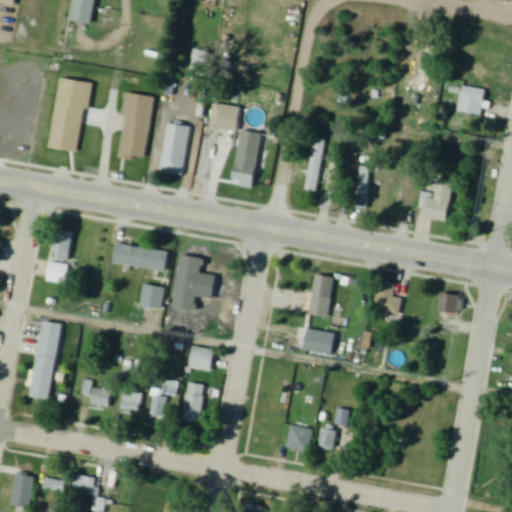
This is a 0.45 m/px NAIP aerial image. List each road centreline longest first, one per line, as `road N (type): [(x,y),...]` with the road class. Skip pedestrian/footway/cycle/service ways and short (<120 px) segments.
road 1 (primary): [(511,270),(0,181)]
road 2 (residential): [(213,511),(251,294),(316,17)]
road 3 (residential): [(453,509),(0,428)]
road 4 (residential): [(452,511),(511,187)]
road 5 (residential): [(316,17),(327,0),(511,17)]
road 6 (residential): [(0,376),(37,188)]
